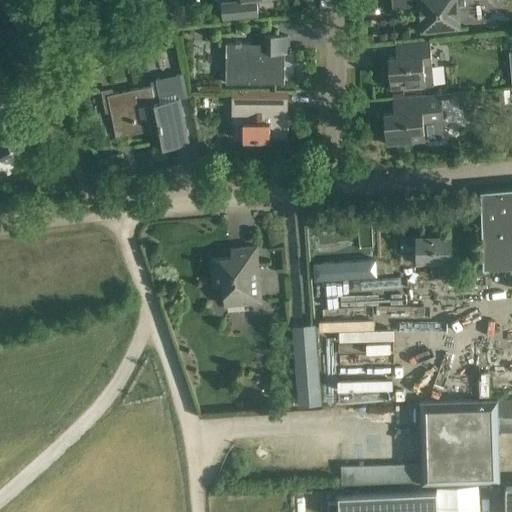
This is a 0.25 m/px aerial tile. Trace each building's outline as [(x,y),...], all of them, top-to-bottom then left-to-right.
[(240,0),(240,2),(223,3),(224,21),(242,19),(258,18),(256,0),(258,0),(240,0)] [(418,0),(421,32),(461,29),(459,6),(465,6),(464,0),(418,0)] [(142,27),(170,44),(176,34),(149,16),(142,27)] [(288,35),(261,36),(261,45),(250,45),(250,41),(226,42),(227,83),(284,83),(284,53),(288,53),(288,35)] [(433,85),(429,40),(395,43),(396,57),(388,57),(391,89),(433,85)] [(189,96),(184,73),(151,81),(152,84),(107,93),(116,137),(159,128),(163,147),(188,142),(180,98),(189,96)] [(288,91),(232,91),(232,103),(237,103),(237,123),(243,123),(243,141),(270,141),(270,137),(288,137),(288,91)] [(445,139),(441,94),(393,99),(394,112),(384,113),(387,145),(425,141),(425,140),(445,139)] [(458,96),(459,110),(474,109),(473,95),(458,96)] [(0,155),(10,150),(0,129),(0,155)] [(511,266),(511,187),(480,190),(487,269),(511,266)] [(451,262),(450,236),(417,236),(417,238),(401,238),(401,262),(451,262)] [(261,302),(256,246),(230,248),(231,257),(211,259),(213,285),(223,285),(224,305),(261,302)] [(378,258),(313,260),(314,281),(379,279),(378,258)] [(315,323),(293,325),(298,405),(321,403),(315,323)] [(511,428),(511,397),(420,399),(422,481),(500,479),(499,429),(511,428)] [(437,511),(437,490),(338,495),(338,501),(328,501),(328,511),(437,511)]
